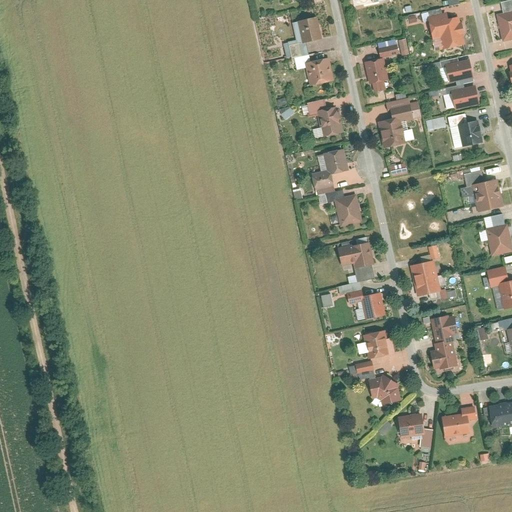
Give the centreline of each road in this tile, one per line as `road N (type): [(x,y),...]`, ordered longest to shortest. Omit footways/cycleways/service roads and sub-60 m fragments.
road 1 (residential): [(331,0),(412,373),(426,390),(511,380)]
road 2 (unclassified): [(0,189),(68,511)]
road 3 (residential): [(511,174),(471,0)]
